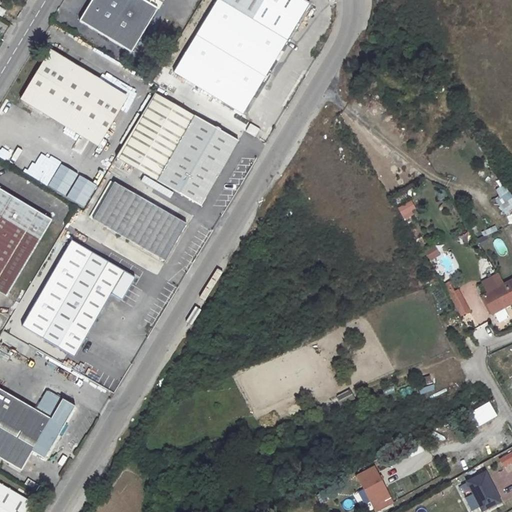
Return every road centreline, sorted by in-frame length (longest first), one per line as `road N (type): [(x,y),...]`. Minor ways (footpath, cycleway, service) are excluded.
road 1 (unclassified): [(63,511),(348,35),(355,0)]
road 2 (unknown): [(123,412),(6,348),(0,359)]
